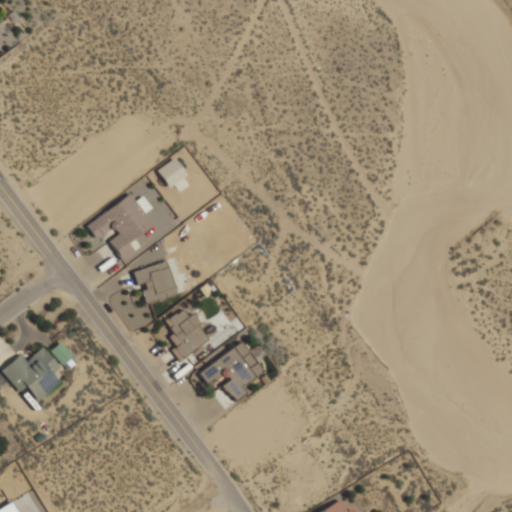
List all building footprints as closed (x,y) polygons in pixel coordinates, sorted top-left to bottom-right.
[(185,175),(171,158),(155,170),(168,188),(185,175)] [(82,223),(95,242),(104,237),(120,262),(138,251),(130,239),(151,226),(129,192),(82,223)] [(141,304),(175,295),(165,260),(131,269),(141,304)] [(167,346),(176,360),(208,339),(185,304),(160,321),(174,342),(167,346)] [(48,348),(58,364),(69,356),(59,341),(48,348)] [(195,371),(205,385),(222,373),(226,379),(219,384),(231,402),(246,392),(241,385),(260,372),(239,341),(195,371)] [(57,366),(41,346),(23,360),(17,353),(0,366),(0,370),(17,392),(25,386),(35,399),(57,381),(50,372),(57,366)] [(345,511),(338,499),(314,511),(345,511)] [(16,511),(9,500),(0,505),(0,511),(16,511)]
